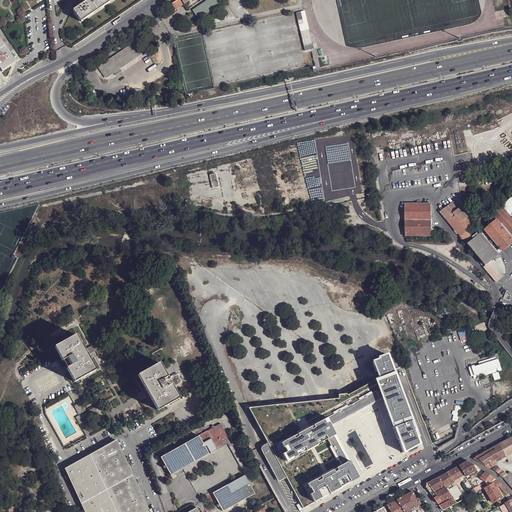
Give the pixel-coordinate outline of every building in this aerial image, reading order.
[(114,0),(89,0),(73,11),(81,23),(114,0)] [(183,5),(181,0),(177,0),(171,5),(174,11),(183,5)] [(222,6),(218,0),(210,0),(194,11),(200,20),(222,6)] [(301,32),(306,50),(315,48),(310,30),(301,32)] [(0,69),(1,70),(14,61),(0,40),(0,69)] [(99,68),(106,78),(113,73),(119,69),(144,52),(137,42),(99,68)] [(14,61),(1,70),(2,72),(15,63),(14,61)] [(211,175),(214,188),(220,187),(217,173),(211,175)] [(469,222),(466,218),(467,218),(459,208),(458,209),(453,202),(447,206),(441,211),(440,212),(461,237),(473,227),(469,222)] [(431,236),(431,205),(404,205),(405,236),(431,236)] [(503,251),(511,243),(511,219),(502,207),(492,216),(493,217),(496,221),(485,230),(503,251)] [(478,232),(473,227),(461,237),(466,242),(477,233),(478,232)] [(498,255),(480,234),(479,235),(477,233),(466,242),(485,266),(488,263),(498,255)] [(205,266),(205,277),(218,277),(219,266),(205,266)] [(254,304),(261,301),(248,273),(242,276),(254,304)] [(67,368),(75,382),(96,370),(76,335),(55,347),(62,361),(67,358),(72,366),(67,368)] [(433,445),(423,420),(413,424),(388,355),(380,358),(382,364),(375,367),(377,371),(378,371),(382,383),(378,384),(378,385),(348,397),(340,396),(339,399),(249,408),(305,511),(308,511),(355,487),(354,487),(433,445)] [(497,359),(468,368),(471,377),(473,376),(474,379),(501,370),(497,359)] [(169,380),(160,363),(138,375),(146,390),(149,395),(158,410),(179,398),(173,388),(169,380)] [(169,380),(173,388),(183,383),(178,375),(177,376),(177,374),(170,378),(171,379),(169,380)] [(149,395),(146,390),(138,395),(140,400),(149,395)] [(79,414),(85,410),(81,403),(75,406),(79,414)] [(161,457),(171,475),(223,446),(221,442),(228,438),(229,438),(221,424),(161,457)] [(490,449),(497,461),(502,458),(507,456),(511,453),(511,436),(508,439),(490,449)] [(221,442),(223,446),(227,444),(245,475),(251,487),(254,485),(228,438),(221,442)] [(85,511),(150,511),(127,460),(119,444),(66,469),(85,511)] [(497,461),(490,449),(476,457),(486,465),(490,463),(492,467),(498,463),(497,461)] [(485,466),(486,465),(476,457),(473,458),(473,459),(485,466)] [(466,476),(467,476),(478,470),(474,464),(469,461),(461,465),(464,470),(466,475),(466,476)] [(458,467),(455,469),(457,472),(460,478),(461,477),(466,475),(464,470),(461,465),(458,467)] [(507,474),(497,465),(493,469),(496,471),(502,477),(503,477),(507,474)] [(452,470),(448,472),(454,481),(460,478),(457,472),(455,469),(452,470)] [(491,483),(495,477),(486,471),(483,476),(486,479),(491,483)] [(448,472),(439,477),(446,487),(455,482),(454,481),(448,472)] [(511,487),(511,474),(509,473),(507,474),(503,477),(511,487)] [(223,511),(255,493),(251,487),(245,475),(213,493),(223,511)] [(446,487),(439,477),(427,484),(427,487),(432,494),(446,487)] [(487,491),(488,492),(497,487),(500,486),(503,484),(498,480),(485,488),(487,491)] [(448,490),(457,485),(456,483),(455,482),(446,487),(448,490)] [(500,486),(507,495),(508,494),(511,493),(507,488),(503,484),(500,486)] [(432,494),(439,504),(451,497),(453,496),(448,490),(446,487),(432,494)] [(497,487),(488,492),(491,497),(490,497),(492,500),(494,503),(500,499),(503,497),(497,487)] [(409,511),(422,504),(413,491),(410,493),(398,500),(405,511),(409,511)] [(463,493),(454,498),(457,503),(466,498),(464,494),(463,493)] [(440,505),(444,510),(457,503),(454,498),(453,499),(440,505)] [(392,511),(405,511),(398,500),(388,505),(392,511)]
